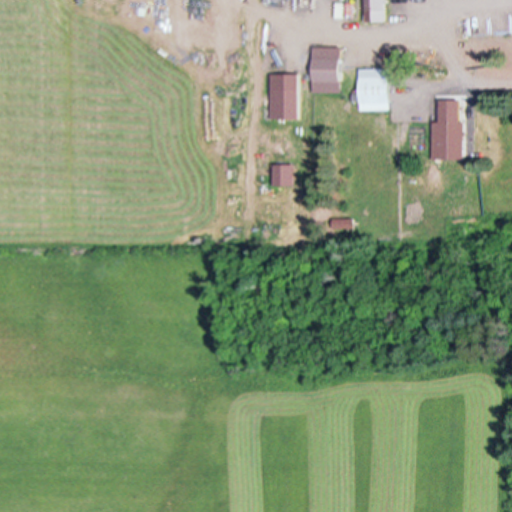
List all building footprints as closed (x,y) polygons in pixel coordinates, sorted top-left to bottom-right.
[(386,0),(387,9),(367,9),(367,0),(386,0)] [(343,45),(343,58),(342,58),(342,79),(343,79),(343,91),(314,91),(314,79),(315,78),(315,57),(314,57),(315,45),(343,45)] [(391,66),(392,107),(362,108),(362,100),(353,100),(352,92),(362,91),(361,67),(391,66)] [(301,72),(301,116),(272,116),(271,72),(301,72)] [(464,120),(464,157),(443,157),(443,143),(438,143),(438,134),(443,134),(443,121),(444,119),(464,120)] [(275,162),(297,162),(297,183),(275,183),(275,162)] [(355,215),(356,226),(335,226),(334,216),(355,215)]
